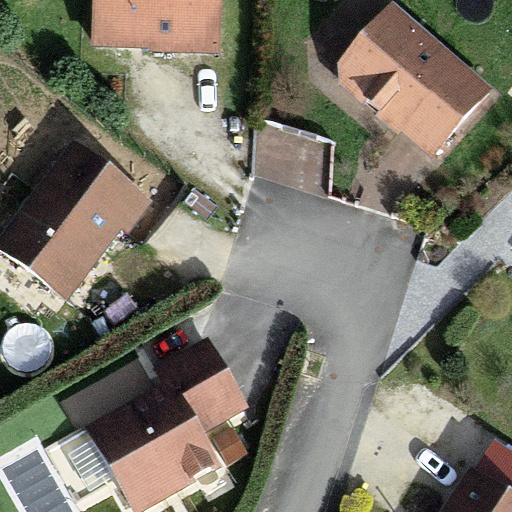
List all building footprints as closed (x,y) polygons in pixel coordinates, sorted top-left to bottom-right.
[(92,0),(91,42),(148,44),(148,50),(216,52),(218,0),(92,0)] [(385,110),(432,154),(483,93),(389,11),(339,70),(339,81),(381,116),(385,110)] [(318,192),(328,137),(259,126),(249,181),(318,192)] [(0,242),(0,250),(63,299),(118,227),(124,232),(145,203),(72,148),(0,242)] [(89,435),(133,511),(136,511),(214,467),(196,435),(241,408),(204,344),(157,371),(168,390),(89,435)] [(511,511),(511,501),(470,474),(445,511),(511,511)]
